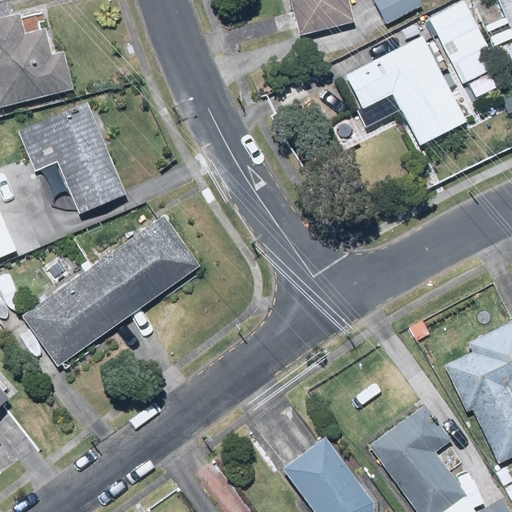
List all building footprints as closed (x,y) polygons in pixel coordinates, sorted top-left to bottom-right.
[(349,26),(343,0),(285,0),(294,38),(349,26)] [(418,11),(412,0),(370,0),(384,27),(418,11)] [(502,18),(481,27),(491,49),(498,45),(511,74),(511,0),(495,0),(494,1),(502,18)] [(495,70),(460,3),(425,22),(460,89),(495,70)] [(15,16),(0,20),(0,107),(70,89),(61,54),(49,57),(42,31),(20,37),(15,16)] [(464,125),(420,41),(339,80),(355,112),(388,97),(413,149),(464,125)] [(122,198),(84,106),(16,133),(31,172),(35,171),(45,198),(63,191),(73,217),(122,198)] [(196,272),(153,216),(21,317),(60,367),(196,272)] [(0,218),(0,260),(16,254),(0,218)] [(469,355),(440,368),(462,415),(467,413),(492,467),(511,458),(511,322),(464,345),(469,355)] [(449,440),(423,405),(363,449),(410,511),(443,511),(464,497),(431,453),(449,440)] [(368,511),(368,508),(319,440),(277,472),(306,511),(368,511)] [(508,511),(501,498),(475,511),(508,511)]
